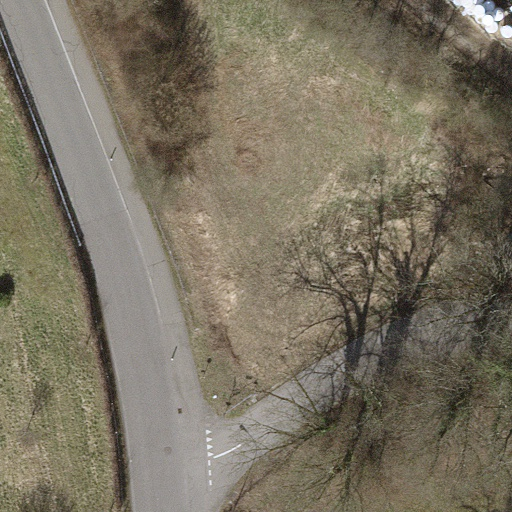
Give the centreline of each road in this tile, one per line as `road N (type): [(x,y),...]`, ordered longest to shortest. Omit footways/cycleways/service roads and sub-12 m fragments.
road 1 (tertiary): [(20,0),(123,273),(163,488)]
road 2 (residential): [(511,311),(436,326),(360,362),(240,446),(163,488)]
